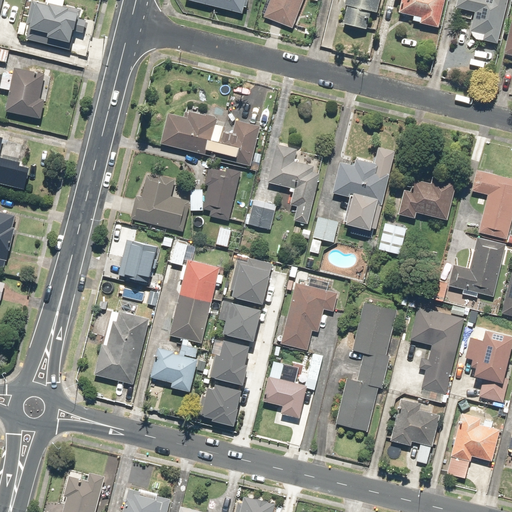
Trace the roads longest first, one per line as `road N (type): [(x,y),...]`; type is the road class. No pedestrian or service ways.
road 1 (residential): [(511,120),(132,26)]
road 2 (secondary): [(463,511),(115,426)]
road 3 (residential): [(54,330),(132,26)]
